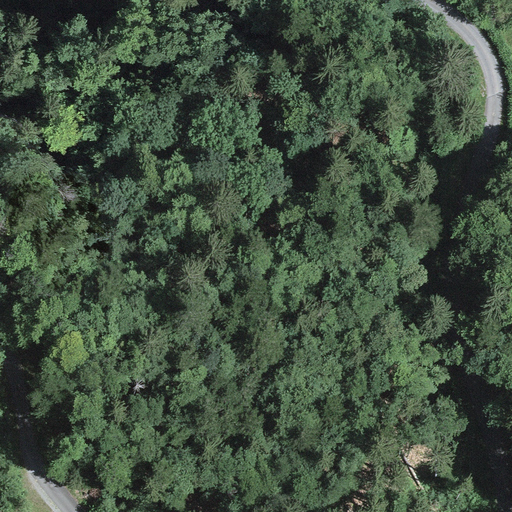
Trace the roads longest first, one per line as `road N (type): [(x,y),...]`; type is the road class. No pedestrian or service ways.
road 1 (track): [(425,0),(471,39),(490,107),(476,180),(452,240),(456,320),(498,511)]
road 2 (track): [(72,511),(27,450),(0,328)]
road 3 (track): [(487,124),(511,276)]
